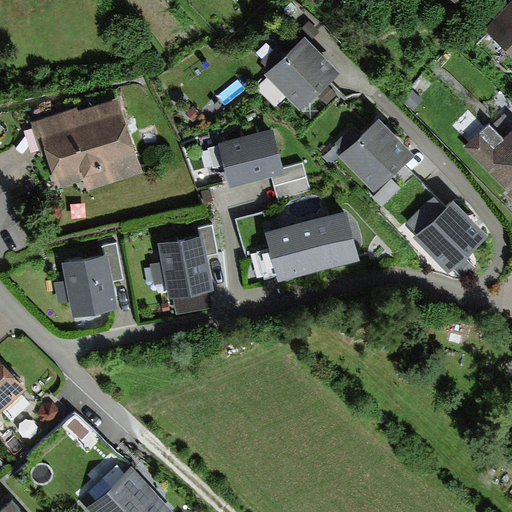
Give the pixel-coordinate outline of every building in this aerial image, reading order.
[(511,6),(476,43),(496,62),(507,50),(511,54),(511,6)] [(270,71),(267,73),(297,105),(332,72),(302,40),(285,56),(276,47),(261,62),(270,71)] [(483,114),(500,98),(453,50),(436,66),(483,114)] [(133,162),(113,103),(37,128),(57,188),(133,162)] [(341,151),(339,154),(369,186),(404,152),(374,121),(357,137),(348,128),(333,142),(341,151)] [(465,146),(511,194),(511,129),(500,141),(486,127),(465,146)] [(268,131),(217,144),(227,183),(269,173),(275,198),(306,191),(299,162),(277,168),(268,131)] [(447,266),(479,235),(448,202),(441,209),(430,198),(407,220),(418,230),(415,233),(447,266)] [(340,213),(264,233),(276,277),(352,257),(340,213)] [(198,236),(158,243),(167,295),(208,288),(201,253),(213,251),(209,224),(196,226),(198,236)] [(102,255),(63,264),(73,312),(111,303),(106,283),(122,279),(114,243),(100,246),(102,255)] [(0,405),(20,388),(0,364),(0,405)] [(89,506),(94,511),(166,511),(131,470),(89,506)]
